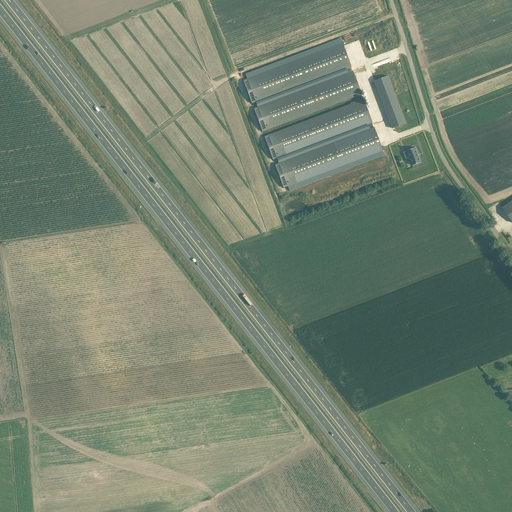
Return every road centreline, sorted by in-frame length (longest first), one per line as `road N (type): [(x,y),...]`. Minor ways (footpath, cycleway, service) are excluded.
road 1 (motorway): [(410,511),(8,0)]
road 2 (motorway): [(0,9),(393,511)]
road 3 (unclassified): [(511,257),(440,152),(391,0)]
road 4 (track): [(233,75),(395,13)]
